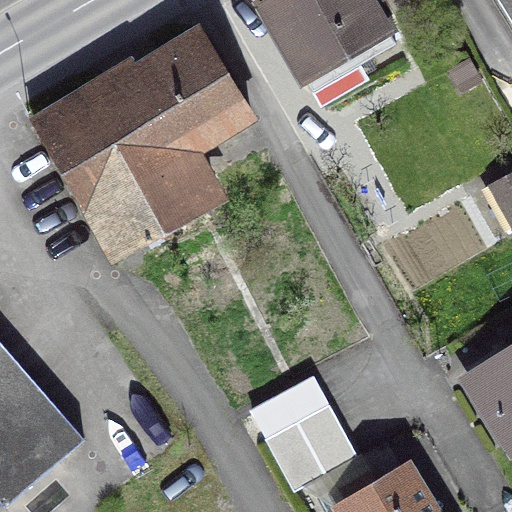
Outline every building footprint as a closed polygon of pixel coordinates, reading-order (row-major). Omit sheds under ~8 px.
[(376,0),(255,0),(302,82),(347,56),(354,68),(392,46),(370,7),(378,2),(376,0)] [(511,0),(494,0),(511,29),(511,0)] [(213,206),(183,154),(247,114),(200,37),(108,93),(100,78),(29,122),(31,125),(107,263),(213,206)] [(511,181),(492,192),(511,227),(511,181)] [(0,507),(2,510),(81,442),(0,348),(0,507)] [(511,449),(511,353),(469,381),(511,449)] [(313,377),(250,412),(266,442),(330,408),(313,377)] [(265,443),(293,495),(358,460),(330,408),(266,442),(265,443)] [(335,511),(429,511),(404,469),(335,511)]
